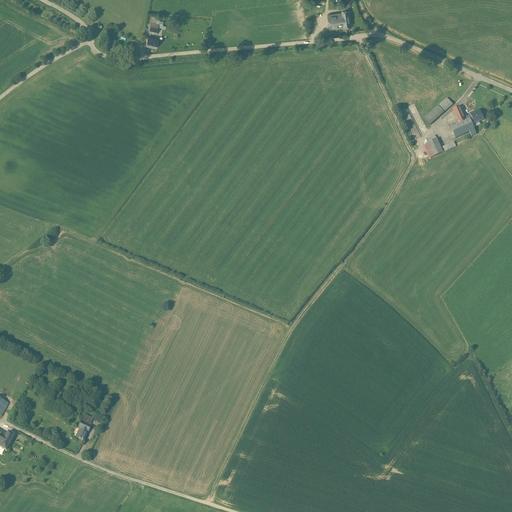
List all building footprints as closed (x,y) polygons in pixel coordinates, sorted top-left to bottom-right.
[(344,11),(329,13),(331,28),(354,25),(350,3),(343,3),(344,11)] [(160,21),(152,20),(150,31),(158,33),(160,21)] [(158,37),(148,36),(146,46),(156,47),(158,37)] [(453,103),(447,97),(426,117),(431,124),(453,103)] [(464,116),(459,106),(452,109),(459,124),(450,127),(456,140),(470,134),(472,138),(477,135),(473,126),(485,121),(480,109),(464,116)] [(454,148),(452,142),(440,148),(435,138),(425,143),(432,158),(454,148)] [(8,404),(0,399),(0,416),(1,417),(8,404)] [(86,424),(81,422),(78,429),(81,430),(77,438),(84,441),(91,427),(90,426),(86,424)] [(14,436),(8,433),(7,435),(0,431),(0,448),(6,451),(14,436)]
